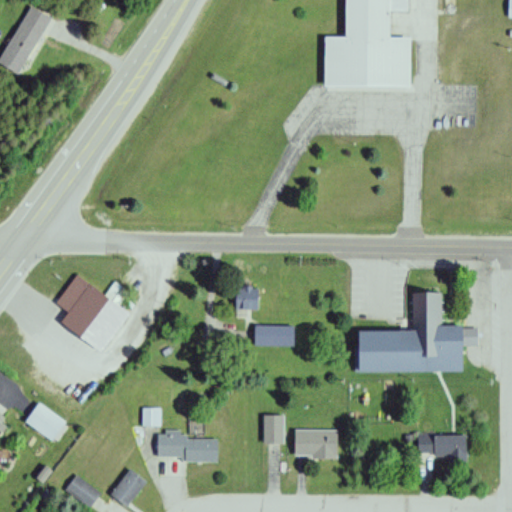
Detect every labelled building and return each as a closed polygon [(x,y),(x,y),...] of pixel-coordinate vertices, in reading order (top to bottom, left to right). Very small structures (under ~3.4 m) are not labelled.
[(347,0),(347,32),(324,32),(324,77),(408,77),(408,32),(389,32),(389,9),(404,9),(404,0),(347,0)] [(27,3),(0,49),(0,67),(13,75),(21,62),(26,66),(42,38),(37,35),(48,15),(27,3)] [(83,273),(60,304),(72,312),(66,321),(108,352),(137,312),(124,303),(133,291),(120,281),(111,293),(83,273)] [(232,286),(232,306),(255,306),(255,285),(232,286)] [(408,290),(408,324),(353,324),(353,372),(459,372),(459,343),(474,343),(474,324),(438,324),(438,290),(408,290)] [(253,322),(252,345),(291,346),(292,322),(253,322)] [(24,422),(53,443),(67,425),(38,404),(24,422)] [(143,410),(143,427),(160,427),(160,410),(143,410)] [(0,432),(8,420),(0,414),(0,432)] [(263,417),(263,445),(283,445),(283,417),(263,417)] [(336,432),(294,432),(294,459),(336,459),(336,432)] [(466,436),(416,435),(416,455),(449,455),(449,462),(465,462),(466,436)] [(217,437),(157,436),(156,461),(217,462),(217,437)] [(110,494),(125,507),(146,484),(131,471),(110,494)] [(64,491),(89,509),(100,494),(76,476),(64,491)]
